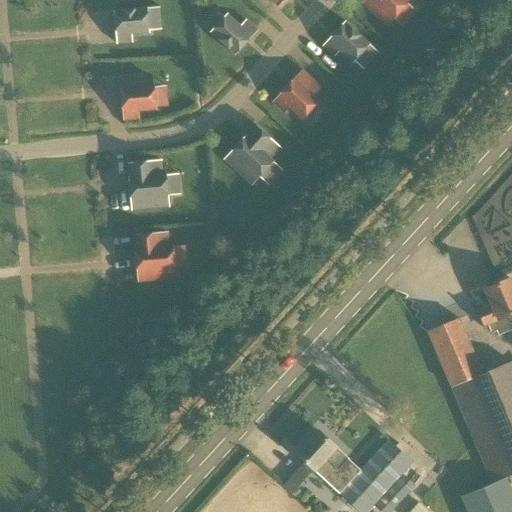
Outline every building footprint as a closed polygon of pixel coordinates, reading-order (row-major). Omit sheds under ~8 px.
[(365,0),(362,3),(387,26),(411,0),(365,0)] [(114,11),(117,44),(132,42),(132,35),(150,34),(148,8),(114,11)] [(234,56),(258,31),(246,20),(241,26),(227,14),(209,34),(234,56)] [(345,21),(322,47),(334,57),(340,52),(353,63),(370,44),(345,21)] [(303,70),(274,102),(285,113),(289,108),(302,120),(320,101),(314,96),(322,87),(303,70)] [(120,77),(123,120),(139,119),(139,112),(157,111),(155,86),(146,87),(145,75),(120,77)] [(252,187),(274,161),(266,154),(267,153),(273,158),(281,148),(256,126),(247,136),(246,135),(222,161),(252,187)] [(132,211),(169,207),(166,175),(163,175),(163,170),(162,159),(128,162),(132,211)] [(169,247),(169,242),(168,233),(135,235),(138,283),(175,280),(173,247),(169,247)] [(498,335),(511,329),(511,281),(511,279),(486,290),(492,305),(477,311),(483,326),(488,324),(492,334),(496,331),(498,335)] [(427,332),(492,485),(506,479),(511,476),(511,365),(510,362),(482,374),(458,319),(427,332)] [(362,471),(348,458),(319,431),(297,454),(314,470),(358,511),(368,511),(376,505),(383,511),(391,511),(416,486),(403,474),(414,462),(390,440),(362,471)] [(511,511),(511,493),(506,479),(492,485),(461,498),(466,511),(511,511)]
